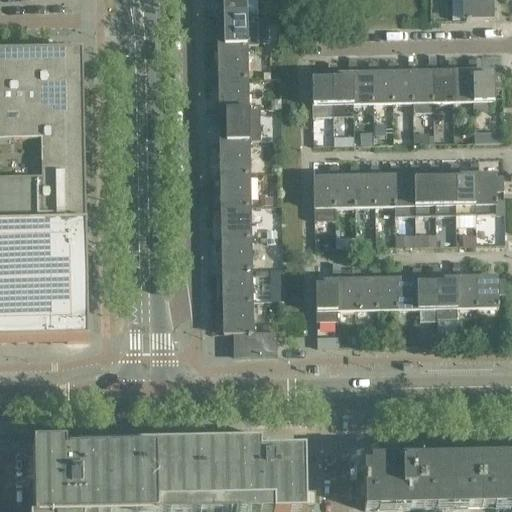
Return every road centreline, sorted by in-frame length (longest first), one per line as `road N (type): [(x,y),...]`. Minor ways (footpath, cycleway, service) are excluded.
road 1 (residential): [(158,310),(194,293),(188,0)]
road 2 (tertiary): [(158,310),(151,0)]
road 3 (tertiary): [(127,26),(132,311)]
road 4 (residential): [(325,45),(511,40)]
road 5 (tertiary): [(160,399),(343,396)]
road 6 (tertiary): [(343,396),(511,393)]
road 7 (tertiary): [(4,402),(132,400)]
road 8 (residential): [(0,28),(127,26)]
